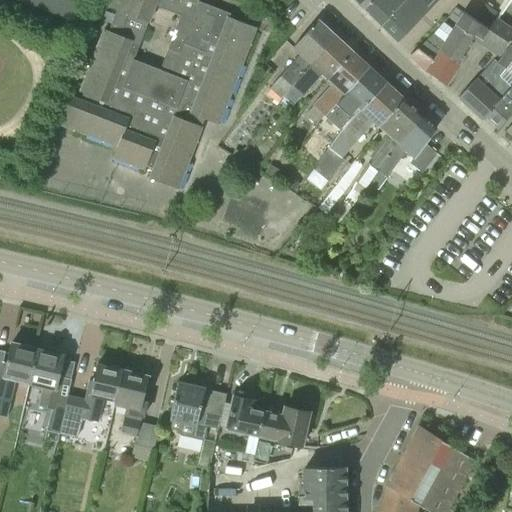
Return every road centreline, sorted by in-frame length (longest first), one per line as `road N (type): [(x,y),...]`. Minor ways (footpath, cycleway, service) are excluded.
road 1 (tertiary): [(511,404),(0,261)]
road 2 (residential): [(511,169),(330,0)]
